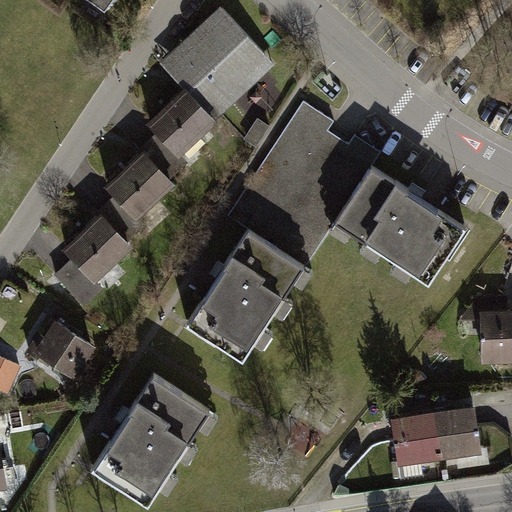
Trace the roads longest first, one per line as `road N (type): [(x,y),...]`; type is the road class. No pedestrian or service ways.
road 1 (residential): [(169,0),(0,255)]
road 2 (residential): [(291,0),(423,115),(511,170)]
